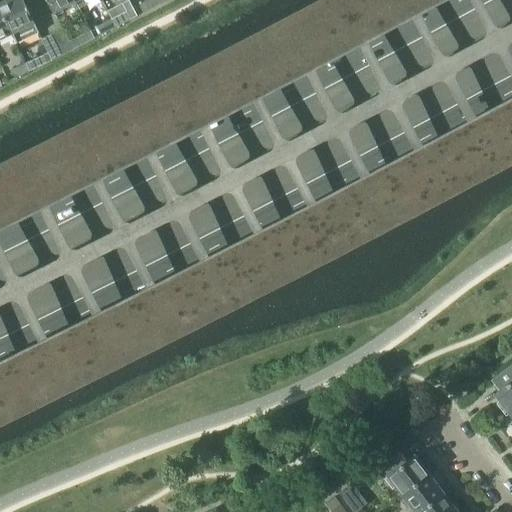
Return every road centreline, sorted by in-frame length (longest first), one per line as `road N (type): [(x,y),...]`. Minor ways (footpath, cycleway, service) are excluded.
road 1 (motorway): [(0,348),(511,89)]
road 2 (motorway): [(467,0),(0,243)]
